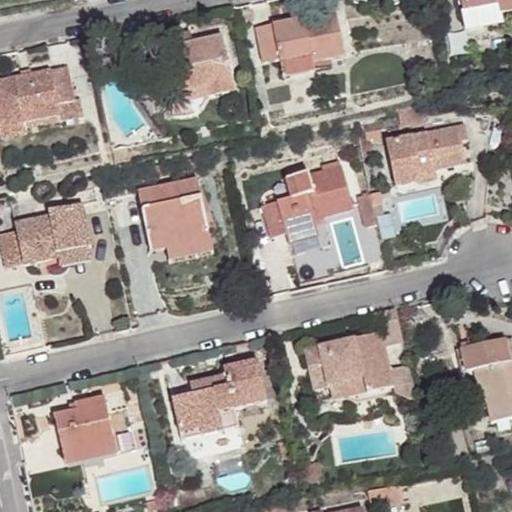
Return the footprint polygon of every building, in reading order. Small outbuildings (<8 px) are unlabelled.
[(511,0),(460,0),(463,12),(505,3),(507,12),(511,11),(511,0)] [(463,12),(467,31),(504,24),(501,13),(507,12),(505,3),(463,12)] [(337,12),(255,29),(263,65),(280,61),(284,78),(315,71),(314,63),(345,57),(337,12)] [(177,35),(179,45),(192,43),(190,32),(177,35)] [(167,48),(179,104),(235,92),(223,36),(192,43),(179,45),(167,48)] [(97,58),(100,72),(126,67),(123,53),(97,58)] [(0,81),(0,122),(24,117),(25,124),(58,117),(56,105),(75,102),(68,67),(0,81)] [(58,117),(60,124),(79,119),(76,102),(75,102),(56,105),(58,117)] [(423,109),(401,113),(403,126),(425,122),(423,109)] [(0,122),(0,131),(2,140),(27,135),(25,124),(24,117),(0,122)] [(465,126),(386,142),(395,187),(419,183),(418,174),(436,171),(467,165),(462,142),(469,141),(465,126)] [(113,152),(116,165),(130,162),(127,149),(113,152)] [(341,167),(337,155),(319,159),(323,172),(341,167)] [(150,169),(152,179),(167,175),(165,165),(150,169)] [(263,206),(271,239),(286,235),(316,227),(315,221),(324,218),(354,210),(343,167),(341,167),(323,172),(310,175),(309,172),(287,178),(292,199),(263,206)] [(437,172),(438,182),(467,178),(466,168),(437,172)] [(436,171),(418,174),(419,183),(438,179),(436,171)] [(138,193),(152,253),(166,250),(195,243),(193,235),(209,232),(198,180),(138,193)] [(371,200),(370,193),(362,194),(363,202),(371,200)] [(377,226),(371,200),(363,202),(369,227),(377,226)] [(49,217),(15,224),(16,231),(24,267),(58,259),(59,268),(92,261),(89,248),(92,247),(83,204),(48,211),(49,217)] [(246,211),(254,243),(271,239),(263,206),(246,211)] [(324,218),(315,221),(316,227),(326,225),(324,218)] [(319,238),(316,227),(286,235),(289,246),(319,238)] [(0,249),(5,270),(24,267),(16,231),(0,234),(0,249)] [(166,250),(169,262),(213,252),(209,232),(193,235),(195,243),(166,250)] [(375,274),(388,271),(386,262),(373,265),(375,274)] [(374,316),(378,335),(383,333),(386,349),(403,344),(396,311),(374,316)] [(304,351),(308,370),(321,367),(326,387),(363,379),(367,396),(395,389),(383,333),(378,335),(304,351)] [(488,404),(492,424),(511,419),(511,361),(509,362),(504,340),(461,349),(466,372),(475,370),(481,369),(488,404)] [(172,401),(180,435),(201,430),(198,418),(235,410),(267,403),(259,362),(224,370),(225,377),(202,382),(204,393),(172,401)] [(391,370),(396,394),(407,398),(415,396),(408,366),(391,370)] [(308,370),(315,403),(332,400),(333,404),(346,401),(359,404),(393,396),(391,390),(367,396),(363,379),(326,387),(321,367),(308,370)] [(488,404),(481,369),(475,370),(482,405),(488,404)] [(204,393),(202,382),(190,385),(193,396),(204,393)] [(55,417),(63,454),(115,442),(105,398),(77,404),(78,411),(55,417)] [(78,411),(77,404),(70,406),(72,413),(78,411)] [(180,435),(181,441),(239,428),(235,410),(198,418),(201,430),(180,435)] [(117,454),(115,442),(63,454),(66,466),(117,454)] [(323,483),(319,464),(301,467),(305,486),(323,483)] [(404,503),(401,486),(367,491),(370,509),(404,503)] [(259,507),(259,511),(297,511),(298,511),(296,499),(259,507)] [(146,503),(148,511),(151,511),(161,510),(158,500),(146,503)]
